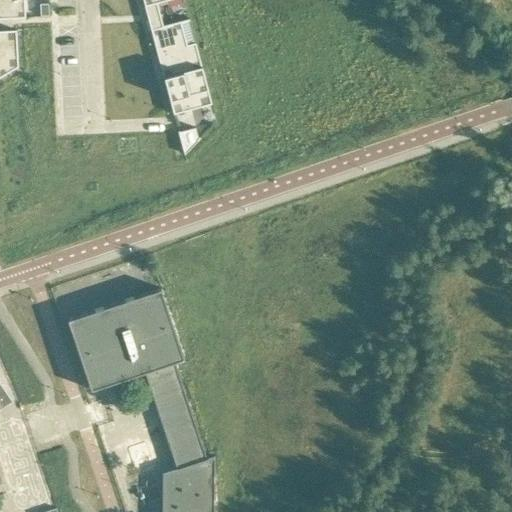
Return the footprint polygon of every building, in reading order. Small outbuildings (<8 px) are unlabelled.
[(25,17),(23,0),(0,0),(0,18),(25,17)] [(142,0),(150,28),(163,25),(156,1),(159,0),(142,0)] [(40,3),(40,16),(49,15),(48,3),(40,3)] [(150,28),(162,71),(200,61),(189,18),(163,25),(150,28)] [(0,30),(0,76),(18,66),(16,30),(0,30)] [(211,103),(200,61),(162,71),(173,113),(211,103)] [(180,130),(178,131),(182,146),(184,154),(200,137),(199,137),(198,136),(198,137),(195,127),(180,131),(180,130)] [(161,511),(213,511),(214,456),(207,458),(175,361),(184,358),(160,288),(67,319),(90,389),(144,371),(176,468),(162,473),(161,511)]
